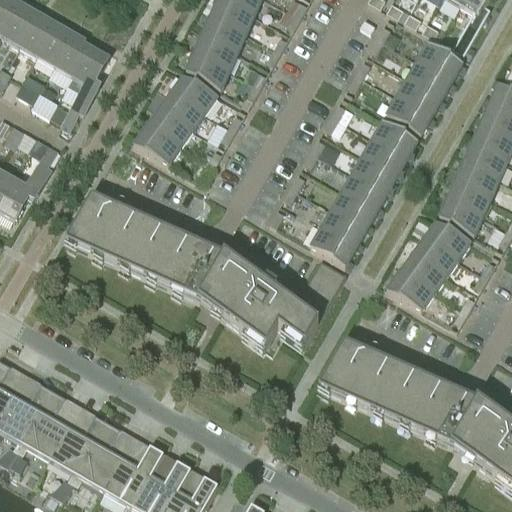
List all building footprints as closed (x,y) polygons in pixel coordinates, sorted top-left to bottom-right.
[(219,0),(219,3),(253,23),(262,3),(256,0),(219,0)] [(371,0),(367,9),(379,16),(384,7),(372,0),(371,0)] [(443,0),(442,4),(459,14),(467,0),(443,0)] [(491,0),(467,0),(459,14),(472,21),(451,57),(462,64),(489,17),(484,14),(491,0)] [(0,45),(1,45),(20,11),(19,11),(18,14),(11,10),(13,7),(3,1),(0,5),(0,45)] [(245,41),(253,23),(219,3),(215,1),(211,7),(215,10),(210,21),(245,41)] [(293,21),(299,25),(306,13),(299,9),(293,21)] [(385,20),(389,22),(397,26),(402,17),(391,10),(385,20)] [(18,55),(38,21),(37,21),(35,24),(29,20),(31,17),(20,11),(1,45),(18,55)] [(237,60),(245,41),(210,21),(207,19),(203,26),(207,29),(202,40),(237,60)] [(403,30),(414,36),(420,27),(408,20),(403,30)] [(18,55),(36,65),(55,31),(53,34),(46,30),(48,27),(38,21),(18,55)] [(299,25),(293,21),(285,34),(292,38),(299,25)] [(36,65),(54,75),(73,42),(72,41),(71,44),(64,41),(66,37),(55,31),(36,65)] [(426,31),(420,40),(432,47),(437,37),(426,31)] [(375,45),(380,48),(387,36),(382,33),(375,45)] [(229,78),(237,60),(202,40),(199,38),(195,45),(199,47),(194,58),(229,78)] [(54,75),(71,85),(89,55),(82,51),(84,47),(73,42),(54,75)] [(272,56),(279,60),(286,48),(279,45),(272,56)] [(380,48),(375,45),(368,58),(372,61),(380,48)] [(461,71),(427,51),(416,69),(451,89),(457,78),(461,80),(465,74),(461,71)] [(108,66),(89,55),(71,85),(84,93),(61,133),(68,137),(78,119),(82,122),(99,93),(94,90),(108,66)] [(279,60),(272,56),(265,69),(272,73),(279,60)] [(185,79),(220,99),(229,78),(194,58),(190,57),(186,64),(191,66),(185,79)] [(355,81),(359,83),(366,71),(362,69),(355,81)] [(455,91),(451,89),(416,69),(406,87),(441,107),(447,96),(451,98),(455,91)] [(511,71),(503,87),(511,92),(511,71)] [(252,92),(259,96),(265,84),(259,80),(252,92)] [(3,81),(0,86),(0,97),(1,99),(9,85),(3,81)] [(359,83),(355,81),(348,94),(352,96),(359,83)] [(203,122),(216,105),(182,84),(174,96),(169,93),(165,100),(169,102),(203,122)] [(445,109),(441,107),(406,87),(396,104),(431,125),(437,114),(441,116),(445,109)] [(511,123),(511,99),(498,92),(497,92),(493,90),(489,97),(493,99),(488,110),(511,123)] [(259,96),(252,92),(244,105),(251,109),(259,96)] [(30,116),(38,102),(33,98),(25,112),(30,116)] [(38,102),(30,116),(36,119),(44,105),(38,102)] [(153,116),(157,119),(192,139),(203,122),(169,102),(162,112),(157,110),(153,116)] [(435,127),(431,125),(396,104),(385,123),(419,143),(426,131),(431,134),(435,127)] [(511,147),(511,123),(488,110),(485,109),(481,115),(485,118),(480,129),(511,147)] [(330,124),(334,126),(342,114),(337,111),(330,124)] [(141,133),(144,135),(180,155),(192,139),(157,119),(149,129),(145,126),(141,133)] [(227,135),(234,139),(241,126),(234,122),(227,135)] [(334,126),(330,124),(323,136),(327,139),(334,126)] [(507,168),(511,155),(511,147),(480,129),(476,127),(472,134),(477,137),(472,148),(507,168)] [(416,149),(382,129),(371,148),(405,168),(410,170),(414,163),(409,161),(416,149)] [(11,150),(19,136),(13,133),(5,146),(11,150)] [(167,172),(180,155),(144,135),(137,145),(133,143),(129,149),(133,152),(132,152),(167,172)] [(234,139),(227,135),(220,147),(227,151),(234,139)] [(19,136),(11,150),(16,153),(24,139),(19,136)] [(498,187),(507,168),(472,148),(468,146),(464,153),(468,155),(463,167),(498,187)] [(310,159),(314,162),(321,149),(317,147),(310,159)] [(399,178),(405,168),(371,148),(361,165),(395,185),(399,188),(403,181),(399,178)] [(26,194),(13,187),(0,208),(0,219),(14,228),(28,204),(33,207),(50,178),(46,175),(56,157),(49,153),(26,194)] [(207,170),(213,174),(221,162),(214,158),(207,170)] [(314,162),(310,159),(303,172),(307,174),(314,162)] [(389,196),(395,185),(361,165),(350,183),(385,203),(389,205),(393,199),(389,196)] [(490,206),(498,187),(463,167),(460,165),(456,172),(460,174),(455,186),(490,206)] [(213,174),(207,170),(199,183),(206,187),(213,174)] [(0,208),(13,187),(0,179),(0,208)] [(289,195),(294,197),(301,185),(297,182),(289,195)] [(379,214),(385,203),(350,183),(340,201),(375,221),(379,223),(383,216),(379,214)] [(481,224),(490,206),(455,186),(451,184),(448,190),(452,193),(447,204),(481,224)] [(294,197),(289,195),(282,207),(287,209),(294,197)] [(369,231),(375,221),(340,201),(330,218),(365,238),(369,241),(373,234),(369,231)] [(438,225),(472,245),(481,224),(447,204),(443,202),(439,209),(444,211),(438,225)] [(76,255),(182,302),(199,309),(222,269),(107,217),(108,214),(109,212),(90,204),(67,243),(69,244),(78,249),(76,255)] [(268,231),(273,233),(281,220),(276,217),(268,231)] [(330,218),(320,236),(354,256),(359,258),(363,252),(358,249),(365,238),(330,218)] [(418,246),(422,248),(456,268),(469,250),(435,230),(427,241),(422,239),(418,246)] [(320,236),(309,254),(344,274),(348,276),(352,269),(348,267),(354,256),(320,236)] [(511,242),(505,238),(497,251),(504,255),(511,242)] [(406,262),(410,264),(444,284),(456,268),(422,248),(415,258),(410,255),(406,262)] [(394,279),(398,281),(432,301),(444,284),(410,264),(402,274),(398,272),(394,279)] [(303,354),(341,289),(345,282),(319,267),(298,305),(266,287),(258,301),(232,282),(214,313),(223,319),(220,325),(264,357),(277,335),(303,354)] [(479,281),(486,285),(494,272),(487,268),(479,281)] [(385,298),(420,318),(432,301),(398,281),(390,291),(386,288),(382,295),(386,297),(385,298)] [(486,285),(479,281),(473,293),(479,297),(486,285)] [(459,317),(466,321),(473,308),(467,304),(459,317)] [(466,321),(459,317),(452,329),(459,333),(466,321)] [(329,400),(452,454),(475,414),(359,363),(361,359),(362,358),(343,349),(320,389),(322,389),(332,395),(329,400)] [(0,425),(13,403),(0,396),(0,391),(10,374),(0,368),(0,425)] [(13,403),(0,425),(0,440),(16,449),(12,456),(17,459),(52,398),(40,391),(27,412),(13,403)] [(52,398),(17,459),(22,462),(26,455),(48,468),(67,435),(52,426),(65,405),(52,398)] [(67,435),(48,468),(71,481),(67,487),(72,490),(107,430),(94,422),(82,443),(67,435)] [(476,464),(473,470),(511,498),(511,444),(511,447),(485,428),(467,459),(476,464)] [(107,430),(72,490),(77,493),(81,486),(103,499),(122,466),(107,458),(119,437),(107,430)] [(122,466),(103,499),(125,511),(131,511),(149,482),(150,483),(163,462),(149,454),(137,475),(122,466)] [(168,511),(176,498),(178,499),(190,477),(176,470),(164,491),(150,483),(149,482),(131,511),(168,511)] [(191,506),(178,499),(176,498),(168,511),(205,511),(217,493),(203,485),(191,506)]
